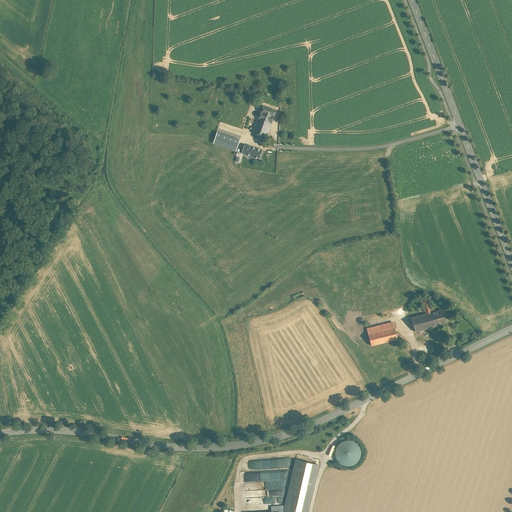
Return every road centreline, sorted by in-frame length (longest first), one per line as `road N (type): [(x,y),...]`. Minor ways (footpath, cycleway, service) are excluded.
road 1 (secondary): [(0,433),(59,430),(172,447),(251,443),(332,416),(511,328)]
road 2 (secondary): [(511,261),(412,0)]
road 3 (track): [(241,511),(237,472),(244,457),(297,452),(328,461)]
road 4 (track): [(364,400),(307,511)]
